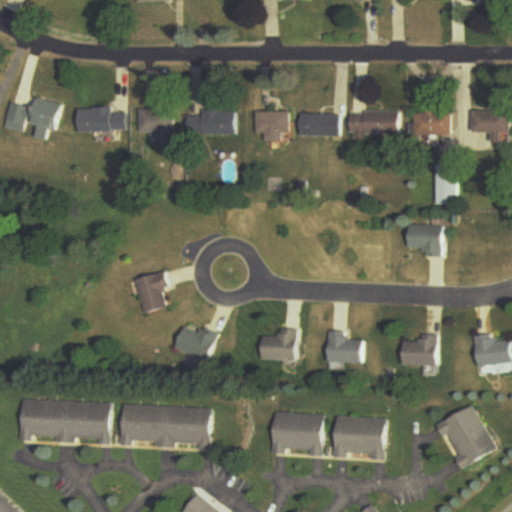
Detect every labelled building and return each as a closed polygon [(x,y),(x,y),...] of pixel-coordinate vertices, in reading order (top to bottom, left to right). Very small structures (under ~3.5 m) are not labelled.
[(63,132),(69,106),(41,99),(39,110),(15,105),(9,130),(28,135),(30,125),(42,128),(39,139),(51,142),(54,130),(63,132)] [(133,134),(133,111),(83,111),(83,134),(133,134)] [(180,111),(145,111),(145,135),(161,135),(161,147),(180,147),(180,111)] [(243,113),(207,113),(207,117),(193,117),(193,137),(243,137),(243,113)] [(496,146),(507,146),(507,136),(511,136),(511,113),(477,113),(477,135),(496,135),(496,146)] [(270,143),(295,143),(295,114),(262,114),(262,136),(270,136),(270,143)] [(419,138),(457,138),(457,114),(419,114),(419,138)] [(355,115),(355,141),(407,141),(407,115),(355,115)] [(306,139),(347,139),(347,117),(306,117),(306,139)] [(460,166),(438,166),(438,207),(460,207),(460,166)] [(449,227),(411,227),(411,249),(427,249),(427,257),(449,257),(449,227)] [(174,308),(166,273),(139,280),(147,315),(174,308)] [(212,363),(224,335),(204,327),(202,333),(188,327),(179,349),(212,363)] [(369,364),(369,340),(352,340),(352,332),(333,332),(333,364),(369,364)] [(266,334),(266,361),(303,361),(303,334),(266,334)] [(407,343),(407,365),(443,366),(443,336),(423,336),(423,343),(407,343)] [(511,365),(511,341),(499,342),(499,336),(478,336),(480,367),(511,365)] [(116,405),(27,401),(25,439),(59,441),(59,442),(114,444),(116,405)] [(217,410),(127,406),(125,446),(215,450),(217,410)] [(463,471),(499,453),(476,407),(438,427),(444,440),(451,437),(461,457),(457,459),(463,471)] [(329,456),(330,415),(278,414),(277,455),(329,456)] [(391,419),(340,417),(338,458),(389,460),(391,419)] [(0,511),(14,511),(1,500),(3,498),(0,494),(0,511)] [(225,511),(198,495),(187,511),(225,511)]
